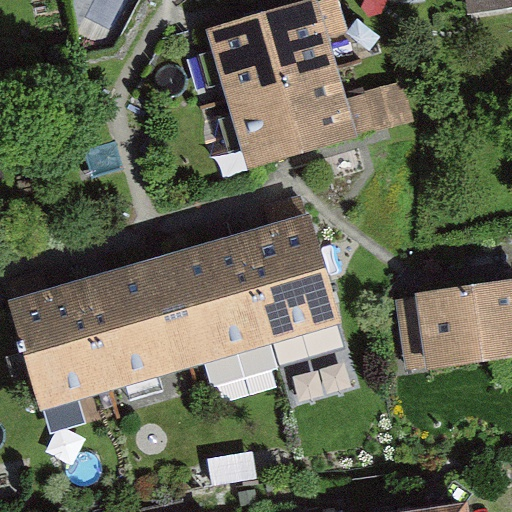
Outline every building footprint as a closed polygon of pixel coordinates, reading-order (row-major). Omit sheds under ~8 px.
[(318,0),(314,0),(208,32),(250,171),(360,138),(318,0)] [(511,9),(511,0),(466,0),(469,16),(511,9)] [(412,96),(380,106),(392,144),(424,134),(412,96)] [(44,414),(345,326),(312,215),(11,303),(44,414)] [(511,283),(419,296),(420,299),(399,302),(409,371),(428,368),(428,372),(511,360),(511,283)] [(253,453),(209,461),(214,487),(258,479),(253,453)] [(187,511),(185,501),(146,511),(187,511)] [(473,511),(472,502),(405,511),(473,511)]
